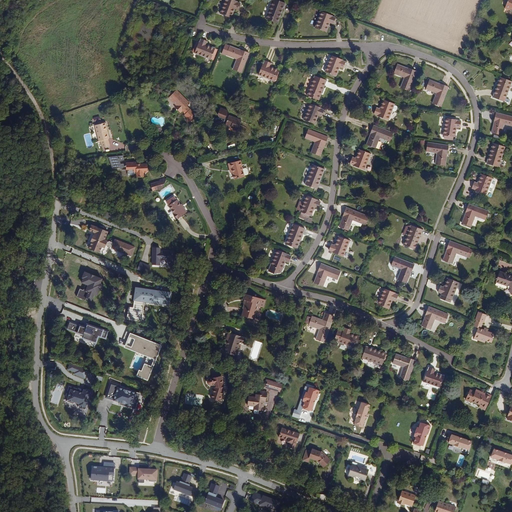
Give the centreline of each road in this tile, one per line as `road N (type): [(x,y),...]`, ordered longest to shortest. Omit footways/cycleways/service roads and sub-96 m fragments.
road 1 (residential): [(64,442),(46,433),(36,408),(52,160),(37,112),(0,61)]
road 2 (residential): [(377,50),(344,110),(321,231),(285,291)]
road 3 (residential): [(450,202),(475,128),(468,91),(427,59),(377,50)]
road 4 (residential): [(157,451),(201,285),(213,269)]
road 5 (residential): [(200,26),(275,44),(377,50)]
road 6 (residential): [(213,269),(212,228),(178,160),(141,150)]
